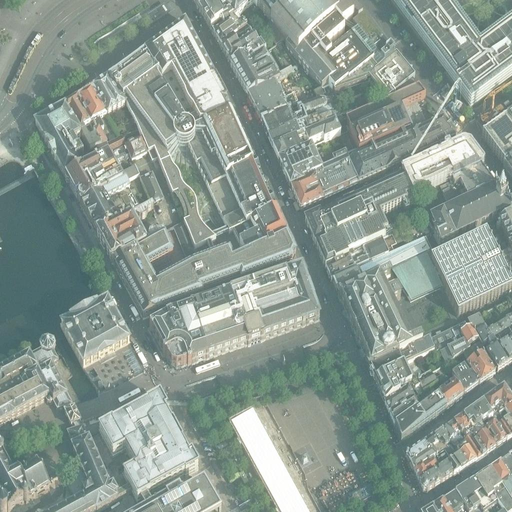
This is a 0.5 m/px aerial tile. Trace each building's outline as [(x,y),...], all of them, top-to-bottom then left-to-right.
[(221,12),(226,9),(224,6),(219,0),(218,1),(217,1),(215,2),(213,0),(192,0),(196,7),(201,15),(209,29),(213,36),(231,25),(231,24),(233,22),(234,21),(228,14),(226,16),(225,16),(224,17),(221,12)] [(254,4),(251,0),(213,0),(215,2),(217,1),(216,0),(225,0),(228,3),(224,6),(226,9),(229,12),(228,13),(228,14),(234,21),(236,19),(254,4)] [(355,25),(354,25),(350,28),(348,26),(363,14),(351,0),(251,0),(254,4),(265,17),(271,24),(267,27),(262,31),(275,47),(284,41),(287,45),(285,48),(321,90),(322,91),(328,86),(333,91),(332,92),(334,96),(339,95),(341,101),(349,98),(350,100),(373,93),(369,84),(370,83),(386,103),(418,89),(412,82),(414,80),(396,57),(394,59),(376,38),(377,38),(372,32),(363,21),(355,27),(354,26),(355,25)] [(511,0),(389,0),(431,56),(444,74),(457,91),(461,97),(470,108),(511,77),(511,0)] [(145,18),(151,26),(159,20),(167,14),(162,6),(145,18)] [(267,27),(261,20),(255,25),(261,32),(262,31),(267,27)] [(220,49),(247,32),(242,25),(238,28),(234,23),(233,22),(231,24),(231,25),(213,36),(214,37),(220,49)] [(215,81),(190,34),(185,24),(175,30),(176,31),(145,53),(144,54),(161,80),(163,79),(188,121),(187,122),(194,133),(232,114),(223,98),(224,98),(217,86),(214,81),(215,81)] [(230,66),(258,47),(247,32),(220,49),(221,50),(222,53),(229,65),(230,65),(230,66)] [(274,73),(264,55),(266,54),(260,46),(258,47),(230,66),(248,98),(278,84),(295,75),(294,75),(300,72),(297,67),(292,70),(291,68),(279,75),(280,77),(277,79),(274,73)] [(260,177),(259,176),(259,177),(254,166),(255,166),(250,156),(232,115),(232,114),(194,133),(187,122),(161,80),(144,54),(139,57),(140,57),(113,76),(108,80),(117,92),(126,108),(126,107),(137,130),(141,140),(148,156),(152,164),(158,161),(172,197),(173,197),(176,200),(178,204),(181,208),(182,211),(183,215),(184,219),(184,221),(184,223),(183,224),(173,229),(174,231),(186,260),(196,256),(203,252),(201,248),(216,241),(214,240),(228,234),(229,235),(233,233),(244,257),(286,236),(275,212),(269,199),(260,178),(260,177)] [(117,92),(108,80),(93,90),(107,118),(126,108),(117,92)] [(298,105),(294,97),(284,102),(280,93),(282,92),(278,84),(248,98),(248,100),(249,100),(252,107),(253,108),(252,108),(255,114),(255,113),(256,114),(260,121),(260,122),(260,123),(262,125),(274,120),(273,118),(291,111),(290,108),(298,105)] [(98,121),(107,118),(93,90),(77,101),(91,125),(93,124),(95,128),(96,131),(93,132),(96,137),(101,147),(101,148),(107,145),(100,132),(104,131),(98,121)] [(412,133),(402,109),(425,99),(418,90),(345,122),(350,132),(353,131),(354,133),(348,135),(357,155),(358,157),(412,133)] [(285,134),(318,120),(319,123),(339,114),(335,105),(332,105),(330,101),(330,100),(327,99),(319,102),(297,111),(300,119),(293,122),(289,114),(274,120),(262,125),(262,126),(268,141),(274,138),(275,140),(286,135),(285,134)] [(83,130),(90,126),(91,125),(77,101),(64,109),(81,137),(90,153),(101,147),(96,137),(89,140),(83,130)] [(334,124),(335,124),(355,116),(352,108),(349,110),(339,114),(319,123),(318,120),(285,134),(286,135),(275,140),(274,138),(268,141),(272,150),(273,151),(334,124)] [(78,151),(73,142),(81,137),(64,109),(35,126),(44,142),(44,143),(55,163),(65,180),(81,171),(76,162),(83,157),(79,150),(78,151)] [(511,159),(511,115),(497,126),(498,127),(491,131),(481,138),(503,167),(511,159)] [(433,152),(454,142),(455,142),(456,136),(455,136),(449,129),(443,122),(442,122),(423,130),(419,133),(413,135),(412,133),(358,157),(357,155),(347,159),(346,160),(348,164),(358,186),(386,174),(404,165),(433,152)] [(308,147),(323,141),(324,144),(341,137),(335,124),(334,124),(273,151),(278,164),(301,153),(297,144),(303,142),(304,144),(306,143),(308,147)] [(98,162),(126,148),(126,147),(122,139),(118,141),(110,144),(107,145),(101,148),(92,152),(98,162)] [(148,156),(141,140),(126,147),(126,148),(130,157),(128,158),(131,164),(148,156)] [(123,175),(117,164),(128,158),(130,157),(126,148),(98,162),(81,171),(65,180),(73,194),(74,195),(81,208),(126,185),(139,177),(135,169),(123,175)] [(321,170),(311,149),(301,153),(278,164),(279,165),(283,174),(283,175),(284,177),(285,179),(286,180),(290,189),(289,189),(290,191),(348,164),(346,160),(347,159),(345,155),(331,161),(333,166),(323,171),(321,170)] [(413,174),(402,179),(411,200),(412,199),(410,196),(414,194),(446,179),(449,184),(481,170),(466,150),(459,153),(452,156),(446,159),(439,162),(432,165),(426,168),(425,168),(420,170),(419,171),(413,174)] [(511,159),(503,167),(504,168),(508,174),(511,179),(511,159)] [(348,164),(290,191),(300,212),(358,186),(348,164)] [(449,184),(440,189),(449,210),(495,189),(481,170),(449,184)] [(164,201),(153,174),(139,180),(151,206),(152,207),(164,201)] [(325,241),(315,246),(318,255),(319,257),(321,262),(322,264),(325,271),(386,243),(385,241),(383,237),(387,235),(380,218),(399,210),(408,230),(416,226),(406,203),(411,200),(402,179),(395,182),(386,186),(352,201),(335,208),(335,209),(340,220),(320,229),(325,241)] [(139,213),(127,193),(130,192),(126,185),(81,208),(96,237),(139,213)] [(449,210),(429,219),(435,231),(433,232),(440,246),(503,216),(510,212),(511,212),(511,211),(511,209),(510,210),(495,189),(449,210)] [(136,219),(137,220),(138,220),(139,221),(140,221),(141,221),(147,218),(147,217),(147,216),(148,215),(148,214),(154,210),(152,207),(151,206),(139,213),(96,237),(111,264),(164,236),(163,232),(159,234),(158,234),(157,233),(156,233),(155,233),(155,232),(149,235),(149,236),(148,237),(148,238),(148,239),(148,240),(148,241),(144,243),(132,221),(136,219)] [(308,220),(305,223),(315,246),(325,241),(320,229),(340,220),(335,209),(308,220)] [(386,258),(331,284),(337,299),(339,301),(339,302),(340,302),(341,303),(344,311),(344,312),(343,312),(344,312),(342,313),(342,314),(342,315),(343,317),(344,318),(346,318),(347,319),(348,319),(349,321),(351,327),(350,327),(352,331),(353,331),(356,338),(355,338),(357,342),(358,342),(360,348),(361,350),(364,358),(364,359),(365,359),(366,361),(368,367),(368,368),(368,369),(369,372),(397,358),(408,353),(422,344),(421,340),(411,344),(393,306),(402,302),(397,292),(388,296),(382,284),(383,283),(385,286),(397,280),(408,299),(438,285),(437,281),(439,280),(457,319),(511,292),(511,282),(509,283),(503,272),(511,268),(508,263),(511,261),(511,263),(511,217),(498,225),(498,226),(510,250),(507,252),(509,256),(498,261),(493,250),(500,247),(493,232),(435,260),(426,240),(399,253),(386,258)] [(386,243),(325,271),(326,272),(329,279),(331,284),(386,258),(399,253),(396,247),(405,243),(400,234),(385,241),(386,243)] [(236,282),(239,281),(240,284),(251,279),(252,280),(275,271),(289,265),(292,264),(295,257),(287,237),(286,237),(286,236),(244,257),(241,258),(241,259),(232,263),(230,257),(227,258),(224,259),(223,256),(212,261),(210,255),(198,259),(200,265),(196,266),(189,269),(190,270),(181,274),(155,288),(145,269),(172,254),(164,236),(111,264),(111,265),(114,265),(115,268),(115,269),(122,283),(124,284),(125,287),(125,288),(143,321),(156,315),(157,315),(191,302),(191,301),(192,301),(202,297),(201,295),(207,293),(236,282)] [(230,298),(170,318),(194,365),(197,364),(197,363),(203,361),(203,362),(206,361),(208,360),(246,347),(247,347),(247,348),(250,347),(250,346),(255,344),(260,343),(263,342),(264,341),(302,328),(304,328),(304,327),(306,326),(308,326),(313,324),(314,324),(316,323),(319,322),(318,319),(313,303),(312,301),(311,299),(309,295),(310,295),(309,292),(308,290),(307,289),(302,274),(301,272),(285,277),(245,291),(229,297),(230,298)] [(129,345),(123,333),(106,302),(60,327),(83,370),(103,359),(129,345)] [(478,317),(464,324),(477,343),(478,343),(481,349),(487,345),(491,352),(485,355),(497,374),(502,371),(508,367),(508,366),(493,342),(487,333),(485,329),(505,319),(504,318),(503,316),(484,326),(479,318),(478,317)] [(194,365),(170,318),(147,331),(149,334),(157,349),(161,355),(160,355),(162,359),(165,358),(167,361),(167,362),(168,364),(168,365),(170,367),(173,369),(175,369),(178,370),(181,369),(183,368),(185,367),(187,366),(187,367),(191,366),(192,366),(194,365)] [(511,329),(507,321),(497,327),(504,337),(508,335),(511,340),(507,343),(511,350),(511,329)] [(400,364),(397,358),(369,372),(374,382),(404,369),(434,355),(438,352),(439,354),(445,367),(463,356),(470,351),(468,348),(477,343),(464,324),(445,333),(422,344),(408,353),(410,359),(400,364)] [(497,327),(487,333),(493,342),(508,366),(511,363),(511,350),(507,343),(502,346),(498,341),(504,337),(497,327)] [(187,398),(187,399),(220,478),(232,495),(238,493),(245,511),(396,511),(406,506),(392,462),(338,335),(330,338),(323,335),(321,338),(318,341),(316,342),(302,347),(216,376),(194,384),(193,385),(186,387),(186,391),(187,398)] [(39,350),(41,353),(44,355),(46,355),(49,355),(51,354),(53,353),(54,351),(55,348),(54,344),(52,342),(50,340),(47,340),(44,340),(42,341),(40,344),(39,347),(39,350)] [(470,351),(463,356),(468,364),(483,354),(478,346),(470,351)] [(44,355),(41,353),(30,358),(29,356),(0,371),(0,427),(16,419),(16,418),(22,414),(45,402),(47,405),(50,406),(52,404),(53,404),(54,407),(57,412),(63,410),(64,410),(64,409),(71,407),(71,408),(72,408),(72,407),(66,397),(67,396),(51,368),(55,366),(58,364),(53,353),(51,354),(49,355),(46,355),(44,355)] [(473,362),(466,367),(478,387),(479,386),(493,376),(494,376),(495,375),(482,356),(475,361),(479,366),(476,368),(473,362)] [(453,380),(451,382),(453,385),(463,399),(478,387),(466,367),(451,377),(453,380)] [(404,369),(374,382),(375,385),(376,387),(376,388),(378,391),(378,392),(380,395),(380,397),(381,397),(382,401),(385,406),(406,393),(405,391),(412,387),(404,369)] [(385,406),(384,406),(389,417),(414,402),(423,396),(423,395),(430,391),(437,387),(443,382),(441,378),(434,383),(429,376),(412,387),(405,391),(406,393),(385,406)] [(432,392),(415,404),(421,413),(439,401),(446,411),(463,399),(453,385),(449,388),(448,385),(441,390),(441,389),(434,393),(433,392),(432,392)] [(507,442),(497,428),(495,424),(494,425),(491,420),(497,416),(498,417),(504,412),(511,406),(511,403),(510,400),(503,391),(504,390),(503,390),(502,390),(503,390),(495,396),(494,396),(491,399),(490,399),(491,399),(488,401),(486,402),(477,409),(471,413),(481,427),(481,426),(480,424),(482,426),(486,423),(490,428),(484,432),(496,450),(507,442)] [(212,511),(208,505),(204,497),(209,494),(200,480),(196,473),(196,472),(198,471),(191,458),(188,460),(181,446),(182,446),(172,428),(171,428),(164,414),(166,413),(159,400),(147,407),(147,408),(112,427),(112,426),(99,433),(99,434),(98,434),(112,460),(125,454),(134,471),(122,478),(125,484),(128,489),(120,494),(118,495),(113,487),(110,488),(109,484),(108,484),(89,439),(87,440),(82,428),(73,431),(67,433),(73,447),(71,448),(79,465),(88,487),(81,490),(85,497),(57,511),(212,511)] [(421,413),(394,430),(395,431),(400,443),(400,444),(438,417),(441,415),(446,411),(439,401),(421,413)] [(414,402),(389,417),(389,419),(390,419),(391,421),(392,424),(393,426),(394,428),(394,429),(394,430),(421,413),(415,404),(414,402)] [(71,427),(73,431),(82,428),(80,424),(78,418),(74,410),(72,408),(71,408),(71,407),(64,409),(64,410),(65,413),(64,413),(65,415),(68,422),(70,425),(71,427)] [(511,423),(504,412),(498,417),(497,416),(491,420),(494,425),(495,424),(501,420),(503,424),(511,436),(511,423)] [(481,427),(471,413),(461,420),(468,431),(473,427),(475,430),(481,427)] [(468,431),(461,420),(457,423),(453,426),(460,436),(461,438),(463,437),(464,439),(471,435),(468,431)] [(511,438),(511,436),(503,424),(497,428),(507,442),(511,438)] [(460,436),(453,426),(447,430),(454,440),(458,438),(460,436)] [(496,450),(484,432),(481,427),(475,430),(473,427),(468,431),(471,435),(473,439),(482,433),(484,437),(475,442),(485,457),(493,452),(496,450)] [(454,440),(447,430),(441,434),(447,443),(448,442),(453,450),(462,444),(458,438),(454,440)] [(447,443),(441,434),(431,441),(437,449),(439,448),(439,449),(441,448),(442,450),(448,446),(446,443),(447,443)] [(485,457),(475,442),(473,439),(471,435),(464,439),(466,442),(463,444),(475,464),(476,464),(475,463),(485,457)] [(410,467),(437,449),(431,441),(422,448),(408,458),(408,459),(407,461),(410,467)] [(475,464),(463,444),(462,444),(453,450),(456,455),(459,459),(466,470),(466,469),(467,470),(475,464)] [(413,474),(450,449),(448,446),(442,450),(441,448),(439,449),(439,448),(437,449),(410,467),(413,473),(413,474)] [(440,471),(438,468),(445,462),(448,466),(452,464),(459,459),(456,455),(454,456),(450,449),(413,474),(413,475),(414,475),(418,485),(418,486),(440,471)] [(0,511),(9,511),(25,503),(26,505),(27,504),(26,502),(36,496),(49,489),(44,481),(39,472),(40,471),(36,465),(25,471),(24,471),(23,471),(21,472),(21,473),(21,474),(13,479),(2,457),(3,457),(2,455),(1,456),(0,454),(0,511)] [(466,470),(459,459),(452,464),(459,474),(466,470)] [(511,468),(507,461),(499,467),(511,484),(511,486),(511,468)] [(459,474),(452,464),(448,466),(443,469),(447,475),(449,474),(452,479),(459,474)] [(511,486),(511,484),(499,467),(489,473),(497,484),(511,506),(511,486)] [(440,487),(452,479),(449,474),(447,475),(443,469),(440,471),(418,486),(420,489),(422,494),(427,495),(433,491),(434,491),(434,490),(440,487)] [(511,511),(511,506),(497,484),(489,473),(474,483),(487,502),(493,511),(511,511)] [(493,511),(487,502),(474,483),(455,496),(464,511),(493,511)] [(464,511),(455,496),(454,497),(444,504),(444,503),(443,504),(448,511),(464,511)]
